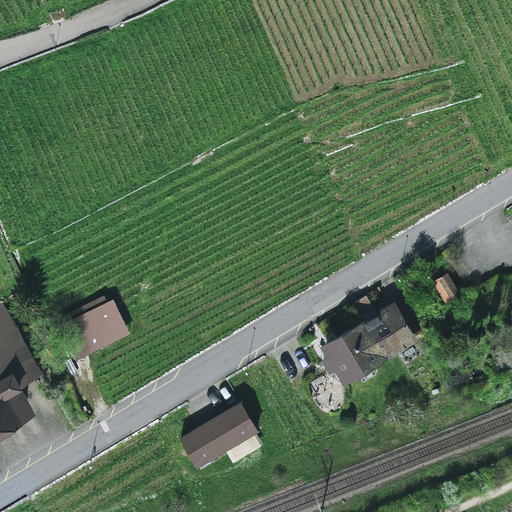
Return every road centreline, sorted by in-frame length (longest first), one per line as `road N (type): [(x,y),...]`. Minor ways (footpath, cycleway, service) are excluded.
road 1 (tertiary): [(0,494),(511,184)]
road 2 (residential): [(142,0),(0,56)]
